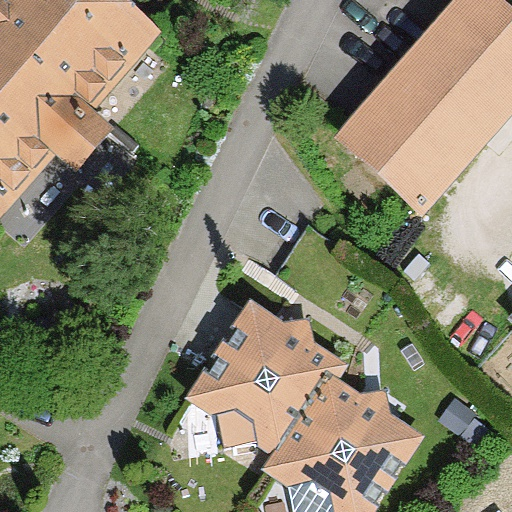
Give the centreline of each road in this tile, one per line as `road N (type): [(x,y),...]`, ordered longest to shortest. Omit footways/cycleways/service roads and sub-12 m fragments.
road 1 (residential): [(322,0),(127,409)]
road 2 (residential): [(0,402),(63,427),(127,409)]
road 3 (unknown): [(439,270),(511,171)]
